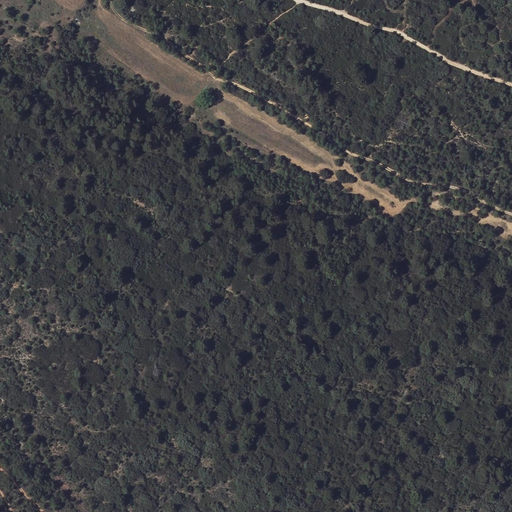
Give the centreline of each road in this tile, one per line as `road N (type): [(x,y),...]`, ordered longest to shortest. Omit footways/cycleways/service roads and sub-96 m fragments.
road 1 (track): [(111,0),(176,51),(338,146),(511,215)]
road 2 (track): [(511,85),(395,32),(297,0)]
